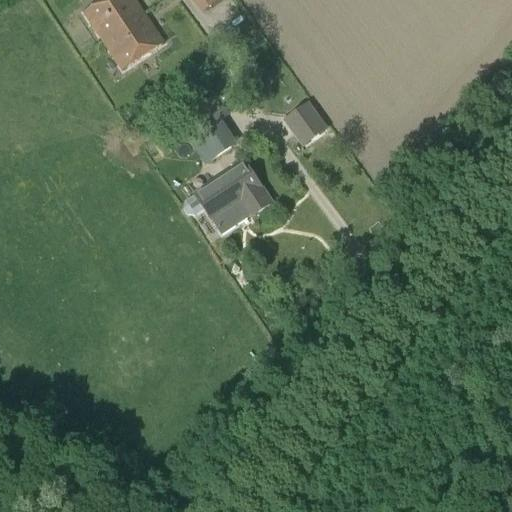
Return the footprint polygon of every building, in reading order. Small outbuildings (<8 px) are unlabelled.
[(163,45),(132,0),(103,0),(82,15),(121,73),(163,45)] [(222,0),(192,0),(204,14),(222,0)] [(287,121),(307,148),(325,134),(305,108),(287,121)] [(199,156),(206,166),(236,146),(230,136),(199,156)] [(194,197),(195,198),(186,204),(185,210),(188,216),(195,217),(204,211),(211,222),(226,212),(228,216),(242,206),(250,219),(271,206),(244,164),(194,197)]
